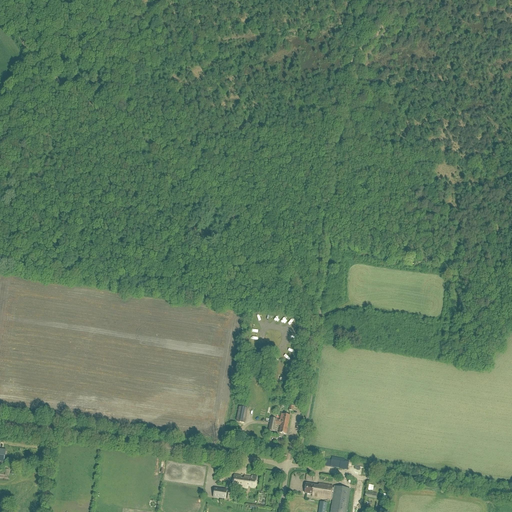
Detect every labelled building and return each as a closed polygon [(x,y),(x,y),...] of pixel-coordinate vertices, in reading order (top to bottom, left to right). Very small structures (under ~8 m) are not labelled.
[(245,423),(247,409),(239,407),(236,421),(245,423)] [(276,425),(280,426),(279,433),(286,435),(290,416),(281,414),(280,421),(277,420),(277,419),(271,418),(269,430),(273,431),(275,431),(276,425)] [(317,465),(330,467),(331,460),(319,458),(317,465)] [(257,477),(252,476),(252,477),(245,477),(244,479),(241,478),(241,476),(234,475),(233,486),(248,488),(248,487),(256,488),(257,477)] [(304,494),(312,495),(312,497),(331,500),(331,498),(333,498),(330,511),(346,511),(350,490),(335,487),(334,489),(332,489),(332,486),(319,484),(318,486),(306,484),(304,494)] [(227,490),(214,488),(213,498),(225,500),(227,490)] [(320,502),(319,511),(318,511),(325,511),(326,503),(320,502)]
